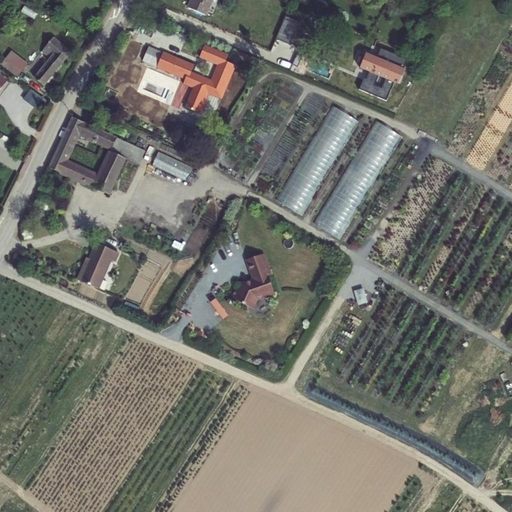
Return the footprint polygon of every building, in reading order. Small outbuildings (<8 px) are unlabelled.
[(197,0),(192,11),(207,17),(214,0),(197,0)] [(38,44),(48,51),(53,44),(44,37),(38,44)] [(53,62),(36,84),(45,91),(72,57),(55,43),(53,44),(48,51),(45,55),(53,62)] [(386,101),(393,83),(399,86),(406,70),(400,67),(404,58),(377,47),(374,56),(367,53),(360,69),(367,72),(359,90),(386,101)] [(211,95),(225,100),(231,85),(232,81),(231,77),(234,76),(236,71),(237,71),(239,67),(229,63),(232,58),(210,48),(206,60),(223,67),(215,83),(213,82),(212,85),(207,83),(207,82),(207,81),(206,80),(206,79),(199,76),(195,75),(198,68),(169,55),(163,70),(181,78),(182,75),(192,80),(191,82),(190,83),(192,86),(198,89),(191,106),(193,110),(195,111),(195,112),(203,115),(206,108),(208,109),(209,105),(209,104),(208,103),(211,95)] [(11,57),(7,64),(20,73),(24,66),(11,57)] [(7,64),(2,71),(15,80),(20,73),(7,64)] [(0,91),(7,97),(13,87),(0,78),(0,91)] [(37,107),(45,97),(33,87),(25,97),(37,107)] [(80,122),(55,171),(67,176),(73,165),(86,139),(117,154),(118,151),(124,154),(127,148),(121,145),(122,142),(80,122)] [(154,165),(188,179),(194,166),(159,152),(154,165)] [(81,169),(74,180),(113,199),(132,163),(116,156),(104,180),(81,169)] [(73,165),(67,176),(74,180),(81,169),(73,165)] [(84,240),(72,266),(69,265),(64,276),(84,286),(98,258),(102,260),(106,251),(84,240)] [(234,302),(254,312),(258,304),(260,305),(266,302),(268,300),(270,301),(277,299),(271,281),(269,272),(271,271),(268,259),(250,264),(256,284),(254,284),(253,286),(247,288),(244,286),(241,292),(240,291),(234,302)]
